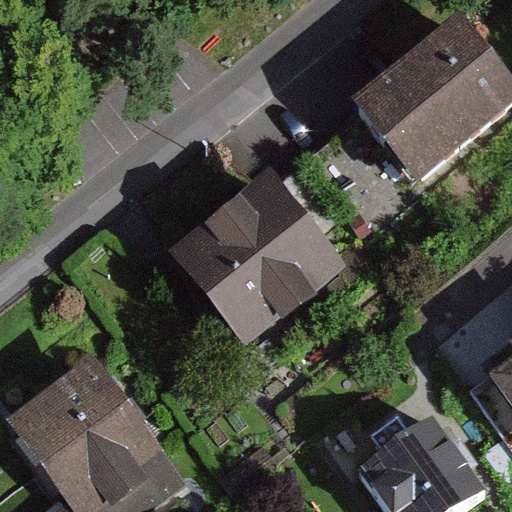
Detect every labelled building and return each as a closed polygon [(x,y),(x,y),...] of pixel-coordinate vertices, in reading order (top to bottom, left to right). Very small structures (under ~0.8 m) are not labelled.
[(511,103),(456,39),(353,127),(418,203),(511,122),(511,103)] [(268,187),(183,255),(249,336),(334,268),(268,187)] [(85,503),(73,511),(153,511),(202,478),(125,371),(36,434),(85,503)] [(511,389),(511,391),(485,410),(511,448),(511,373),(505,379),(511,389)] [(367,472),(358,478),(382,511),(463,511),(482,499),(431,426),(396,451),(367,472)]
